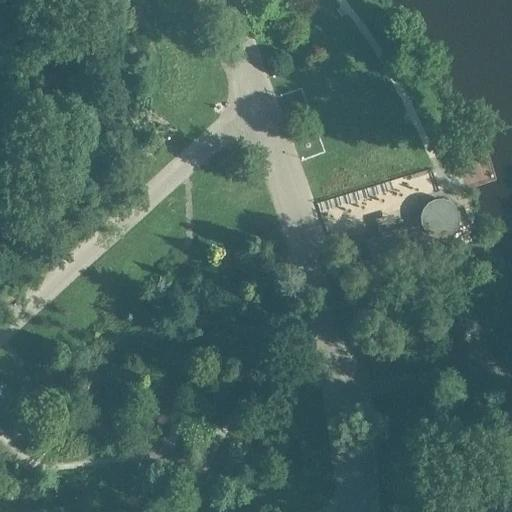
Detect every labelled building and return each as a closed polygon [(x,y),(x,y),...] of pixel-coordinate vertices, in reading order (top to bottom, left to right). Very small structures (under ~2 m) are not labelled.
[(0,45),(14,45),(12,23),(0,23),(0,45)] [(14,89),(12,50),(0,51),(3,90),(14,89)] [(446,238),(452,234),(456,229),(459,221),(458,214),(455,208),(449,203),(442,201),(435,201),(428,205),(423,211),(421,217),(422,224),(422,226),(367,242),(376,274),(449,253),(444,239),(446,238)] [(269,392),(263,368),(244,372),(249,396),(269,392)] [(210,490),(230,479),(225,470),(205,481),(210,490)]
